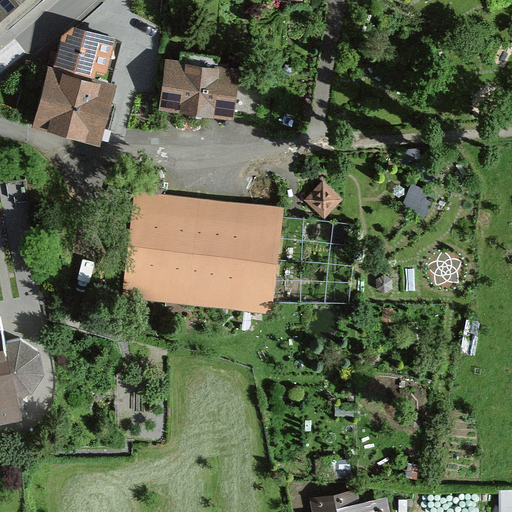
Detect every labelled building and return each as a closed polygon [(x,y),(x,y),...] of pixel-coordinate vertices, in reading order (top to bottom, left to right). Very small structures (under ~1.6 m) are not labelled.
[(0,0),(0,11),(5,17),(23,0),(0,0)] [(56,61),(49,59),(34,122),(104,139),(120,75),(106,72),(117,30),(115,29),(87,23),(84,22),(75,20),(73,19),(64,27),(62,33),(56,58),(56,61)] [(240,61),(165,52),(159,104),(234,113),(240,61)] [(325,181),(308,201),(327,217),(345,198),(325,181)] [(285,204),(136,187),(124,293),(273,309),(285,204)] [(0,414),(24,409),(18,383),(33,381),(44,363),(41,340),(23,328),(8,329),(4,309),(0,309),(0,414)] [(311,495),(314,511),(391,511),(388,492),(360,498),(358,485),(311,495)]
